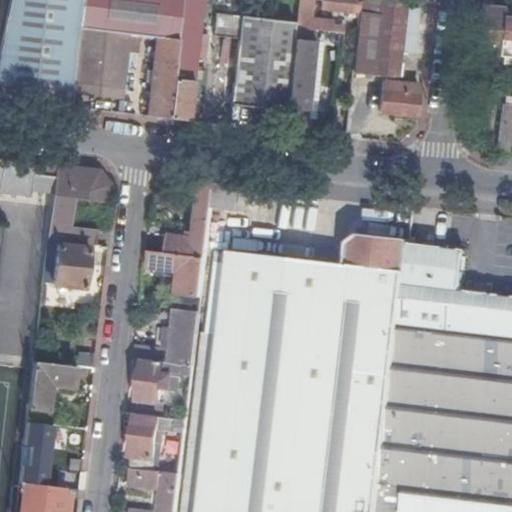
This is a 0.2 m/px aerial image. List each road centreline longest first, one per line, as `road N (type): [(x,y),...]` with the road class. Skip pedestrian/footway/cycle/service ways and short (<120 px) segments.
road 1 (residential): [(139,145),(97,511)]
road 2 (residential): [(139,145),(437,180)]
road 3 (residential): [(458,0),(437,180)]
road 4 (residential): [(0,129),(139,145)]
